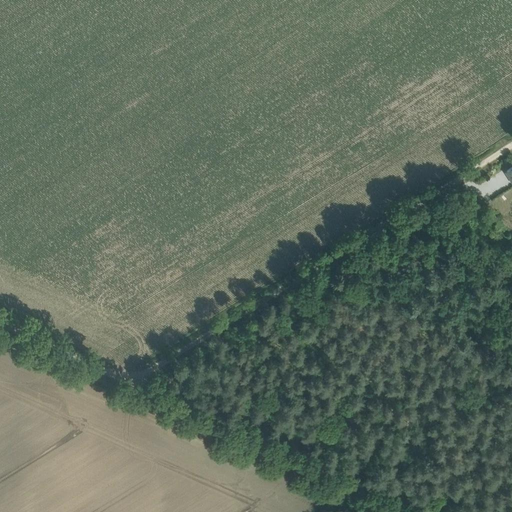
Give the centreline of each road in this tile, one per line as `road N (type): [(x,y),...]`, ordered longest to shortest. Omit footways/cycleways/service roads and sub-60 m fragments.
road 1 (unclassified): [(457,181),(133,383),(0,323)]
road 2 (track): [(133,383),(402,511)]
